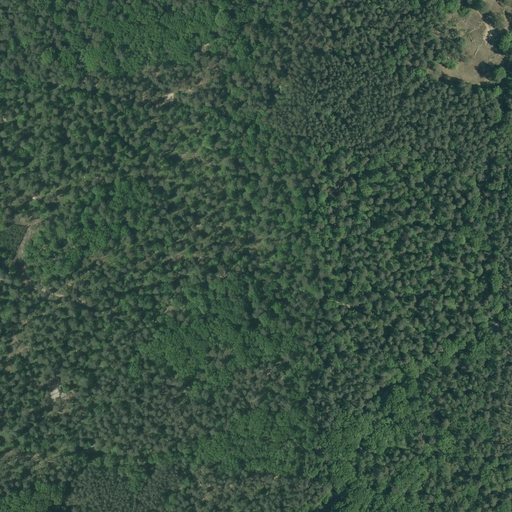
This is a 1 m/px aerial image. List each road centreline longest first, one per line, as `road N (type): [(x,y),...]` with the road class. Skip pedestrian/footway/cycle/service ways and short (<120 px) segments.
road 1 (track): [(430,167),(369,155),(245,192),(133,267),(102,338),(89,456),(38,511)]
road 2 (track): [(0,278),(145,322),(164,321),(215,278),(241,272),(385,315)]
road 3 (tertiary): [(314,511),(350,480),(391,389),(511,318)]
road 4 (track): [(430,167),(385,315)]
road 5 (track): [(486,180),(483,216),(505,288),(504,322)]
road 6 (track): [(486,180),(511,44)]
